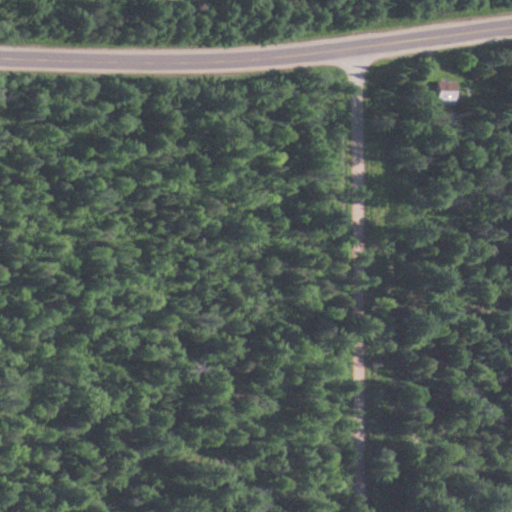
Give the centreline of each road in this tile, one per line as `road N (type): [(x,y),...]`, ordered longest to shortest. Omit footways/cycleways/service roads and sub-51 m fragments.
road 1 (tertiary): [(511,31),(246,57),(0,58)]
road 2 (residential): [(368,511),(367,50)]
